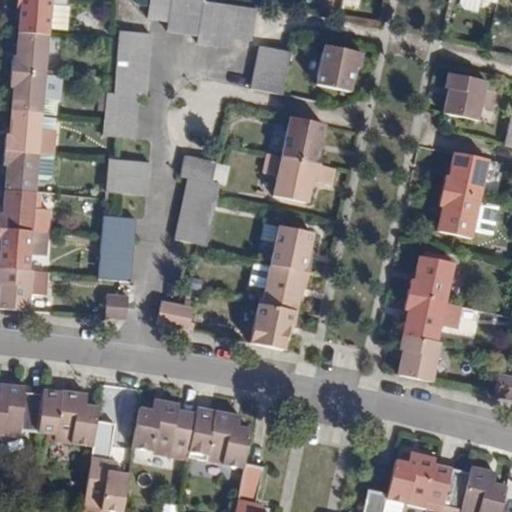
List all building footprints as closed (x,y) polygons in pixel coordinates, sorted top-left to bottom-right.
[(76,0),(35,0),(35,10),(40,11),(38,36),(73,38),(73,33),(76,6),(76,0)] [(168,23),(171,0),(150,0),(150,3),(148,19),(168,23)] [(171,0),(168,23),(167,32),(181,35),(186,0),(171,0)] [(186,0),(181,35),(197,38),(204,2),(204,0),(186,0)] [(213,47),(221,4),(204,2),(197,38),(196,44),(213,47)] [(228,50),(230,39),(236,7),(221,4),(213,47),(228,50)] [(92,7),(76,6),(73,33),(89,35),(92,7)] [(257,11),(236,7),(230,39),(251,42),(257,11)] [(119,54),(150,56),(152,35),(120,32),(119,54)] [(31,60),(29,75),(70,78),(71,72),(73,38),(38,36),(36,60),(31,60)] [(316,86),(350,93),(353,78),(355,68),(360,70),(363,55),(325,46),(316,86)] [(255,68),(287,74),(291,55),(259,48),(255,68)] [(148,77),(150,56),(119,54),(117,75),(148,77)] [(282,96),(287,74),(255,68),(251,89),(282,96)] [(487,82),(448,73),(445,88),(449,90),(443,113),(478,122),(487,82)] [(70,78),(29,75),(28,90),(34,90),(32,114),(67,116),(68,102),(84,103),(86,79),(82,79),(70,78)] [(148,77),(117,75),(116,95),(138,97),(147,98),(148,77)] [(138,97),(116,95),(107,94),(105,113),(137,117),(138,97)] [(135,140),(137,117),(105,113),(104,120),(103,136),(110,137),(135,140)] [(24,138),(23,153),(64,157),(64,149),(67,116),(32,114),(30,139),(24,138)] [(287,158),(322,166),(325,150),(320,150),(325,127),(295,120),(287,158)] [(64,157),(23,153),(22,168),(27,168),(25,194),(61,197),(64,157)] [(440,192),(480,201),(489,162),(453,154),(448,178),(443,177),(440,192)] [(188,178),(213,183),(217,162),(185,155),(180,176),(188,178)] [(336,169),(322,166),(287,158),(271,155),(267,174),(284,178),(279,196),(309,202),(314,180),(318,180),(317,184),(333,186),(336,169)] [(64,157),(62,182),(74,182),(77,179),(79,158),(64,157)] [(107,160),(106,176),(148,180),(149,164),(107,160)] [(148,180),(106,176),(104,194),(106,194),(147,197),(148,180)] [(188,178),(184,198),(216,206),(217,198),(220,185),(213,183),(188,178)] [(471,239),(480,201),(440,192),(436,206),(442,207),(436,232),(471,239)] [(58,234),(76,236),(77,213),(60,212),(61,197),(25,194),(23,217),(18,217),(17,231),(58,234)] [(211,227),(216,206),(184,198),(179,219),(211,227)] [(481,233),(495,237),(502,207),(488,204),(481,233)] [(102,238),(133,241),(135,219),(104,216),(102,238)] [(206,248),(211,227),(179,219),(174,240),(194,245),(206,248)] [(275,245),(278,230),(270,228),(266,243),(275,245)] [(275,245),(270,267),(309,276),(312,261),(307,260),(313,235),(279,229),(278,230),(275,245)] [(74,260),(76,236),(58,234),(17,231),(16,246),(21,247),(19,271),(55,274),(56,258),(74,260)] [(102,238),(101,260),(131,262),(133,241),(102,238)] [(404,296),(445,304),(453,265),(419,258),(413,283),(408,281),(404,296)] [(131,262),(101,260),(99,278),(99,281),(123,283),(130,283),(131,262)] [(306,290),(309,276),(270,267),(261,306),(296,313),(301,290),(306,290)] [(75,276),(55,274),(19,271),(18,289),(22,290),(20,311),(55,314),(57,298),(73,299),(75,276)] [(130,297),(122,297),(108,296),(107,318),(126,320),(130,297)] [(440,325),(445,304),(404,296),(401,311),(406,313),(401,336),(436,344),(440,325)] [(156,323),(188,330),(193,309),(180,307),(160,302),(156,323)] [(457,307),(445,304),(440,325),(453,328),(457,307)] [(292,331),(296,313),(261,306),(257,305),(248,344),(284,352),(288,330),(292,331)] [(436,344),(401,336),(398,353),(403,353),(398,376),(430,383),(439,344),(436,344)] [(491,396),(511,400),(511,377),(507,376),(496,374),(491,396)] [(20,433),(37,436),(43,396),(25,394),(26,388),(6,386),(5,398),(0,396),(0,436),(19,439),(20,433)] [(54,443),(92,448),(96,423),(98,410),(86,408),(77,407),(79,395),(59,393),(58,398),(43,396),(37,436),(54,438),(54,443)] [(87,396),(79,395),(77,407),(86,408),(86,401),(87,396)] [(158,415),(160,403),(153,402),(150,414),(158,415)] [(189,452),(196,416),(179,414),(180,407),(160,403),(158,415),(150,414),(138,412),(132,451),(187,461),(189,452)] [(243,471),(244,466),(250,432),(239,429),(230,428),(232,417),(213,413),(212,419),(196,416),(189,452),(206,455),(204,464),(243,471)] [(241,418),(232,417),(230,428),(239,429),(241,418)] [(96,423),(92,448),(82,508),(81,511),(121,511),(128,476),(116,474),(107,473),(108,463),(114,426),(96,423)] [(189,452),(187,461),(204,464),(206,455),(189,452)] [(416,455),(410,454),(407,465),(414,466),(416,455)] [(442,507),(451,471),(435,467),(437,460),(416,455),(414,466),(407,465),(396,462),(387,495),(385,500),(424,509),(425,503),(442,507)] [(117,465),(108,463),(107,473),(116,474),(117,465)] [(262,469),(244,466),(243,471),(234,511),(254,511),(255,505),(262,469)] [(451,471),(442,507),(460,511),(459,511),(500,511),(505,491),(495,488),(488,486),(491,473),(471,468),(469,475),(451,471)] [(498,475),(491,473),(488,486),(495,488),(498,475)] [(382,511),(385,500),(387,495),(370,492),(365,511),(382,511)]
